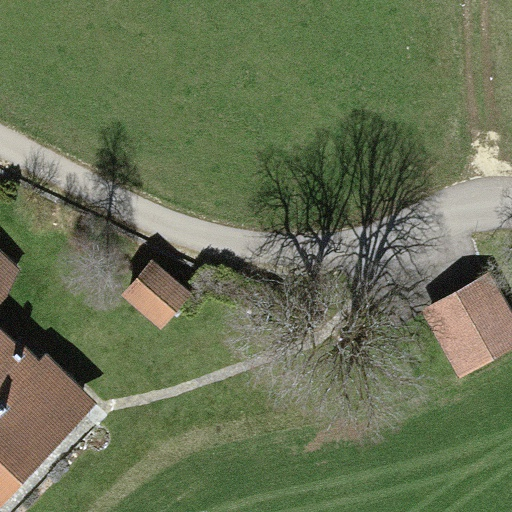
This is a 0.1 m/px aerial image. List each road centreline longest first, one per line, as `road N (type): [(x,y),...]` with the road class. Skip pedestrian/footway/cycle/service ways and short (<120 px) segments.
road 1 (track): [(0,162),(163,238),(318,284),(476,206),(511,212)]
road 2 (track): [(476,206),(463,0)]
